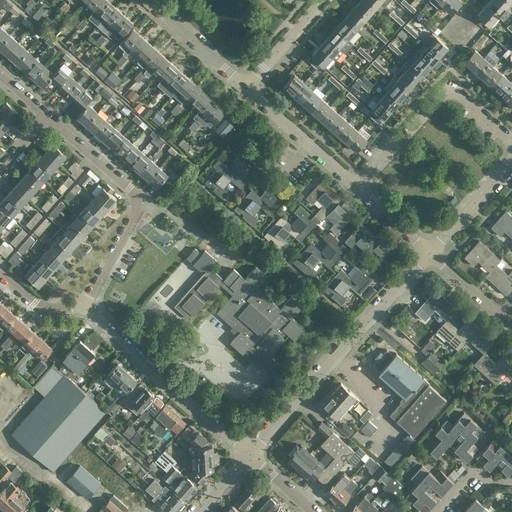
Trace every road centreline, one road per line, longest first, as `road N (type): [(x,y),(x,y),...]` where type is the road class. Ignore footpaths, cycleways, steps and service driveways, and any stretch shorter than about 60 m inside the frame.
road 1 (residential): [(247,455),(429,253)]
road 2 (residential): [(83,308),(137,199),(46,116)]
road 3 (residential): [(247,455),(83,308)]
road 4 (residential): [(357,190),(452,87),(511,140)]
road 5 (residential): [(357,190),(244,89)]
road 6 (residential): [(244,89),(146,0)]
road 7 (residential): [(429,253),(511,161)]
